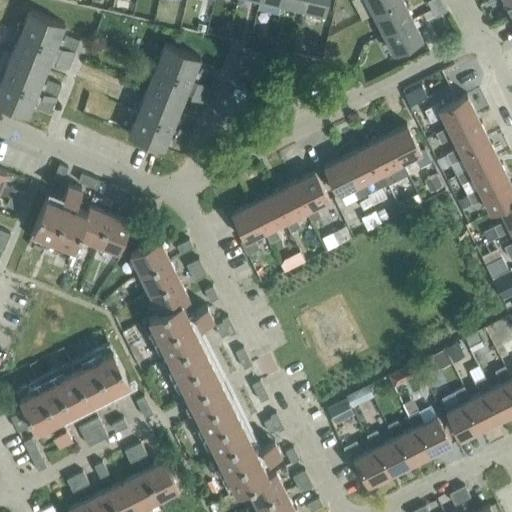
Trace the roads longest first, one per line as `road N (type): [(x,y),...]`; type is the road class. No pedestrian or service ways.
road 1 (residential): [(345,511),(197,219),(168,193)]
road 2 (residential): [(481,35),(168,193)]
road 3 (residential): [(168,193),(0,123)]
road 4 (residential): [(14,489),(162,417)]
road 5 (residential): [(168,193),(227,42)]
road 6 (residential): [(374,511),(504,446)]
